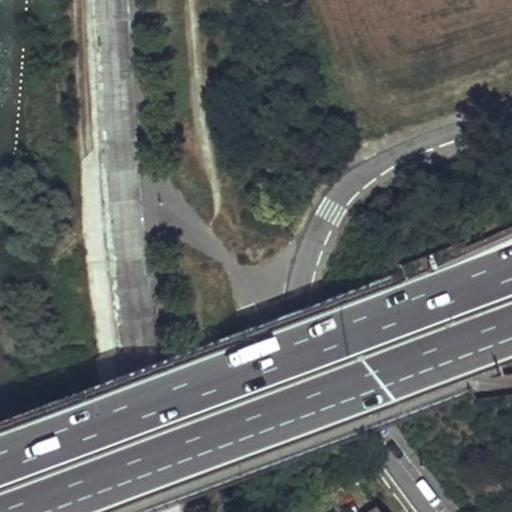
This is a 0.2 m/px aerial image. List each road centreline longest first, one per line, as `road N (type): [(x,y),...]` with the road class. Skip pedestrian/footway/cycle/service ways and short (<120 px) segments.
road 1 (residential): [(511,112),(370,170),(331,211),(303,283),(309,344),(331,385),(430,511)]
road 2 (motorway): [(511,262),(0,459)]
road 3 (motorway): [(15,511),(511,328)]
